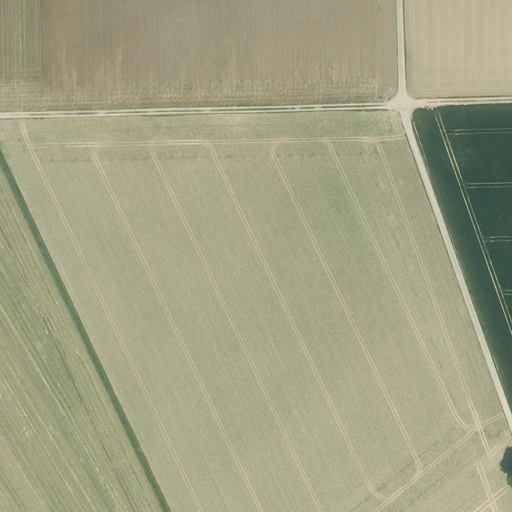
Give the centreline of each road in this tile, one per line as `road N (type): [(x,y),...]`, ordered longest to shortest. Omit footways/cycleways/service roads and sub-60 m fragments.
road 1 (unclassified): [(511,422),(402,103),(0,115)]
road 2 (track): [(511,99),(402,103),(399,0)]
